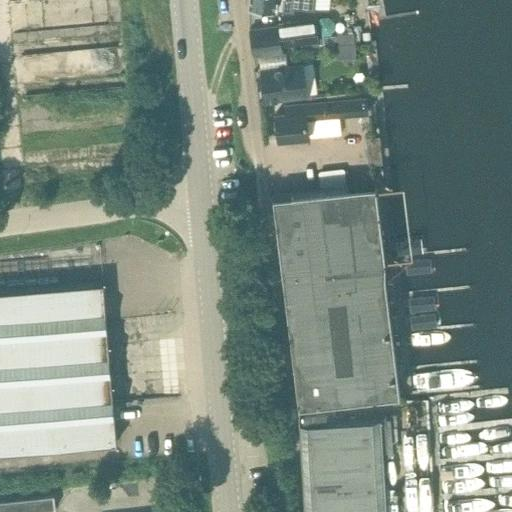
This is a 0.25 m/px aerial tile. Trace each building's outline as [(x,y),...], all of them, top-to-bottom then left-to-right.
[(250,0),(250,7),(276,10),(276,11),(277,11),(277,10),(293,12),(294,7),(314,10),(315,0),(250,0)] [(316,19),(279,25),(282,47),(320,44),(316,19)] [(283,51),(282,47),(279,25),(250,29),(253,55),(283,51)] [(265,100),(285,97),(304,95),(300,65),(261,70),(265,100)] [(286,112),(276,113),(278,140),(309,137),(307,119),(368,113),(366,97),(285,105),(286,112)] [(319,182),(344,179),(342,170),(318,173),(319,182)] [(275,195),(273,195),(298,404),(300,404),(400,393),(376,183),(291,192),(291,194),(277,195),(275,196),(275,195)] [(0,452),(97,444),(117,442),(104,281),(0,289),(0,452)] [(301,422),(299,422),(304,511),(386,511),(381,417),(301,422)]
